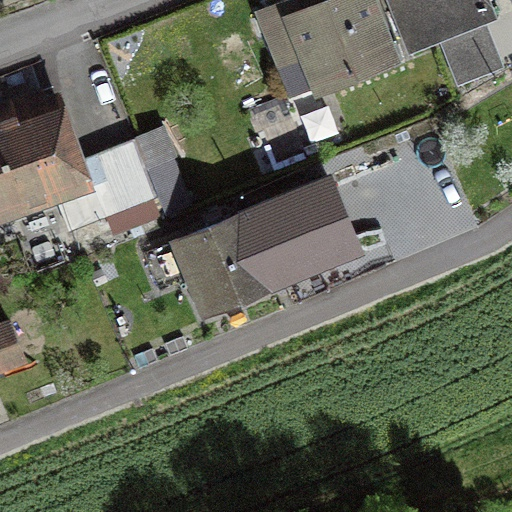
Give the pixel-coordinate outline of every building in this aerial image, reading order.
[(368,0),(328,0),(292,14),(286,0),(285,0),(260,10),(273,42),(299,32),(321,85),(391,56),(368,0)] [(429,0),(381,0),(403,53),(444,37),(429,0)] [(486,0),(429,0),(444,37),(494,17),(486,0)] [(0,207),(58,186),(73,225),(156,194),(134,137),(74,159),(53,102),(46,105),(40,90),(0,104),(0,207)] [(327,176),(178,238),(208,308),(356,246),(327,176)] [(0,325),(0,366),(24,357),(11,321),(0,325)]
